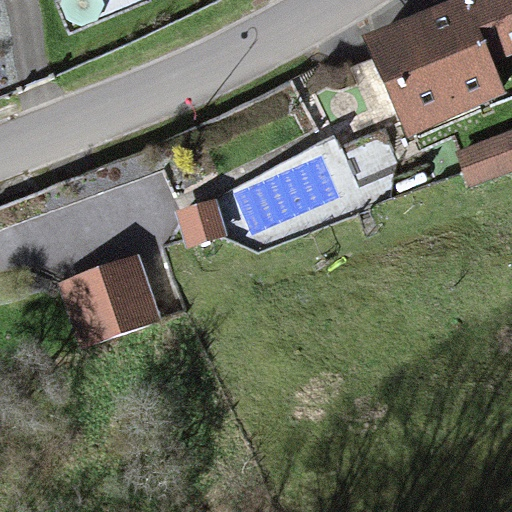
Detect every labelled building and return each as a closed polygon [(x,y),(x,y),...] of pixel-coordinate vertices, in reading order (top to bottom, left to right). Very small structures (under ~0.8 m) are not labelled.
[(406,113),(409,121),(499,84),(486,52),(511,40),(511,0),(459,0),(456,1),(375,35),(380,48),(406,113)] [(377,124),(406,113),(380,48),(351,60),(377,124)] [(209,171),(304,128),(284,85),(189,127),(209,171)] [(511,132),(457,153),(466,179),(511,163),(511,132)] [(177,236),(220,229),(213,186),(171,193),(177,236)] [(132,241),(52,271),(80,343),(159,313),(132,241)]
